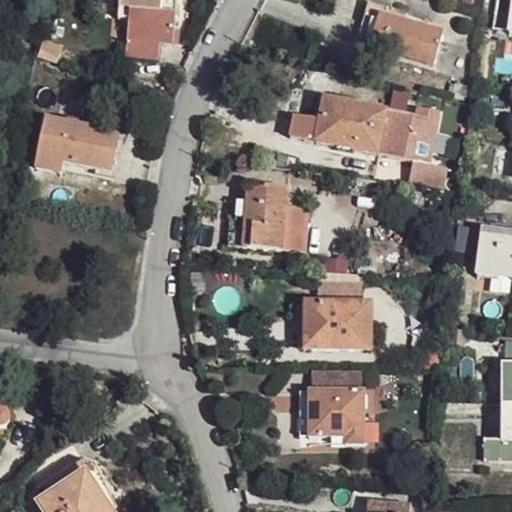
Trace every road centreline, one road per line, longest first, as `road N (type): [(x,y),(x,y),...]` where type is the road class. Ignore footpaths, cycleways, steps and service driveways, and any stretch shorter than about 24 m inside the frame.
road 1 (residential): [(152,360),(165,221),(185,130),(245,0)]
road 2 (unknown): [(211,71),(260,134),(377,163)]
road 3 (residential): [(234,511),(215,437),(152,360)]
road 4 (residential): [(0,338),(152,360)]
